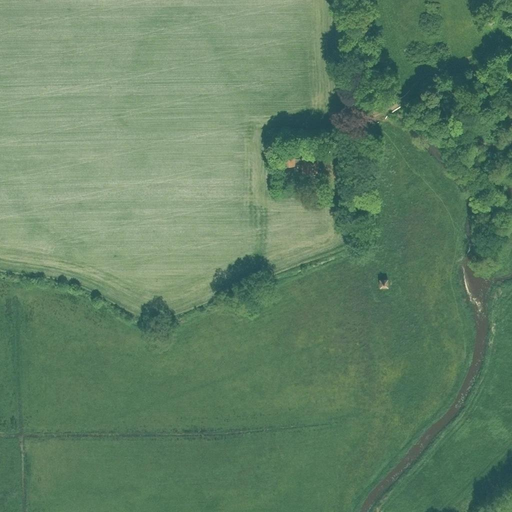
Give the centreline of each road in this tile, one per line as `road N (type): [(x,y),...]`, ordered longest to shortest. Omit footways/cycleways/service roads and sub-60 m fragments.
road 1 (track): [(0,266),(72,279),(157,315),(341,247),(354,230),(357,123)]
road 2 (track): [(357,123),(341,82),(337,0)]
